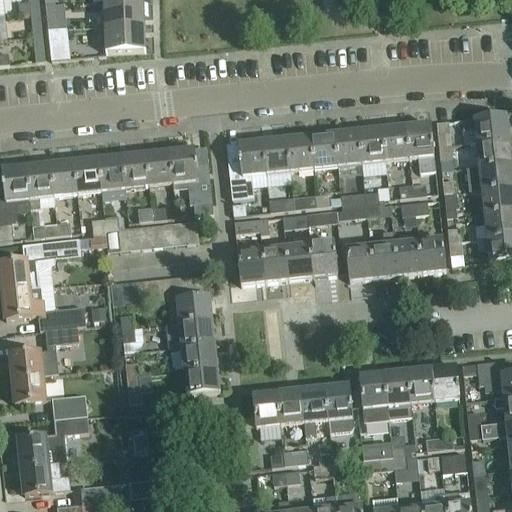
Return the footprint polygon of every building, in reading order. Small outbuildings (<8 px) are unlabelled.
[(144,3),(104,5),(105,30),(145,29),(144,3)] [(48,32),(57,31),(56,16),(46,17),(48,32)] [(33,40),(43,39),(41,22),(32,23),(33,40)] [(145,29),(105,30),(106,56),(146,55),(145,29)] [(57,31),(48,32),(50,49),(59,48),(57,31)] [(45,65),(43,39),(33,40),(36,66),(45,65)] [(0,69),(9,69),(8,59),(0,59),(0,69)] [(476,147),(509,144),(507,119),(473,123),(476,147)] [(449,125),(437,127),(439,151),(451,150),(449,125)] [(431,127),(406,130),(409,163),(419,162),(420,178),(436,176),(431,127)] [(409,163),(406,130),(382,133),(385,166),(409,163)] [(385,166),(382,133),(358,135),(362,168),(385,166)] [(358,135),(334,138),(338,171),(362,168),(358,135)] [(334,138),(311,140),(314,173),(338,171),(334,138)] [(314,173),(311,140),(286,143),(290,176),(314,173)] [(290,176),(286,143),(263,145),(266,178),(290,176)] [(511,168),(509,144),(476,147),(479,172),(511,168)] [(266,178),(263,145),(238,148),(239,150),(228,151),(228,149),(226,150),(232,205),(254,202),(251,180),(266,178)] [(439,151),(440,164),(453,163),(451,150),(439,151)] [(194,153),(170,155),(173,189),(188,187),(190,209),(194,209),(195,221),(213,219),(209,179),(197,180),(196,172),(197,171),(197,167),(196,167),(194,153)] [(173,189),(170,155),(146,158),(149,191),(173,189)] [(146,158),(122,160),(125,194),(149,191),(146,158)] [(125,194),(122,160),(99,163),(102,196),(125,194)] [(99,163),(74,165),(78,199),(102,196),(99,163)] [(78,199),(74,165),(50,168),(54,201),(78,199)] [(54,201),(50,168),(27,170),(30,204),(54,201)] [(511,191),(511,168),(479,172),(481,195),(511,191)] [(30,204),(27,170),(2,173),(4,188),(2,188),(3,192),(4,192),(5,201),(0,201),(0,246),(12,245),(10,229),(17,228),(15,205),(30,204)] [(446,199),(459,197),(458,185),(445,186),(446,199)] [(426,189),(412,190),(414,205),(427,203),(426,189)] [(414,205),(412,190),(399,192),(401,206),(414,205)] [(511,191),(481,195),(484,219),(511,215),(511,191)] [(379,196),(365,198),(366,210),(380,208),(379,196)] [(459,197),(446,199),(447,212),(460,211),(459,197)] [(366,210),(365,198),(340,200),(341,212),(366,210)] [(333,199),(317,201),(318,215),(334,213),(333,199)] [(317,201),(293,203),(294,217),(318,215),(317,201)] [(294,217),(293,203),(269,206),(270,220),(294,217)] [(427,207),(414,208),(415,220),(428,219),(427,207)] [(245,208),(233,209),(234,220),(234,221),(246,220),(245,208)] [(415,220),(414,208),(401,209),(403,221),(415,220)] [(379,211),(366,213),(368,225),(380,223),(379,211)] [(162,229),(168,228),(166,212),(152,213),(153,224),(154,229),(162,229)] [(152,213),(139,215),(140,225),(153,224),(152,213)] [(368,225),(366,213),(353,214),(354,226),(368,225)] [(511,239),(511,215),(484,219),(474,220),(476,230),(485,229),(486,243),(511,239)] [(336,217),(321,219),(323,232),(337,230),(336,217)] [(105,220),(106,234),(117,233),(119,233),(117,219),(105,220)] [(105,235),(106,234),(105,220),(91,222),(92,236),(105,235)] [(309,233),(307,220),(293,222),(295,235),(309,233)] [(261,238),(259,224),(235,227),(236,240),(261,238)] [(268,224),(259,224),(261,238),(261,243),(270,242),(268,224)] [(197,225),(185,226),(187,248),(199,247),(197,225)] [(187,248),(185,226),(174,227),(176,249),(187,248)] [(71,227),(57,229),(58,240),(72,238),(71,227)] [(174,227),(168,228),(162,229),(164,251),(176,249),(174,227)] [(58,240),(57,229),(33,231),(34,242),(58,240)] [(154,229),(151,230),(153,252),(164,251),(162,229),(154,229)] [(153,252),(151,230),(139,231),(142,253),(153,252)] [(139,231),(128,232),(130,254),(142,253),(139,231)] [(130,254),(128,232),(119,233),(117,233),(119,255),(130,254)] [(119,255),(117,233),(106,234),(105,235),(106,242),(107,250),(108,257),(119,255)] [(450,234),(451,247),(465,245),(464,233),(450,234)] [(384,239),(385,248),(370,250),(374,283),(398,281),(394,247),(393,238),(384,239)] [(511,264),(511,239),(486,243),(478,243),(479,254),(487,253),(489,267),(511,264)] [(106,242),(91,243),(92,252),(107,250),(106,242)] [(418,245),(422,278),(446,276),(443,242),(418,245)] [(22,251),(24,266),(0,268),(3,295),(28,293),(41,291),(39,276),(58,266),(57,262),(83,259),(81,245),(22,251)] [(422,278),(418,245),(394,247),(398,281),(422,278)] [(465,245),(451,247),(452,260),(466,259),(465,245)] [(310,249),(314,282),(338,279),(334,246),(310,249)] [(310,249),(286,251),(289,285),(314,282),(310,249)] [(374,283),(370,250),(346,253),(350,286),(374,283)] [(286,251),(262,254),(266,287),(289,285),(286,251)] [(266,287),(262,254),(238,256),(241,290),(266,287)] [(193,301),(204,300),(202,279),(191,280),(193,301)] [(191,280),(179,281),(181,303),(193,301),(191,280)] [(181,303),(179,281),(168,282),(170,304),(176,303),(181,303)] [(168,282),(156,283),(159,305),(170,304),(168,282)] [(159,305),(156,283),(145,285),(147,306),(159,305)] [(147,306),(145,285),(134,286),(136,307),(147,306)] [(136,307),(134,286),(122,287),(124,309),(136,307)] [(124,309),(122,287),(111,288),(113,310),(124,309)] [(28,293),(3,295),(6,324),(38,320),(40,336),(69,333),(69,332),(86,330),(84,314),(67,316),(66,312),(42,315),(41,305),(30,307),(28,293)] [(181,303),(176,303),(179,327),(212,324),(210,300),(204,300),(193,301),(181,303)] [(104,311),(92,313),(93,324),(105,323),(104,311)] [(134,329),(133,316),(120,318),(121,331),(134,329)] [(212,324),(179,327),(166,329),(168,352),(181,351),(215,347),(212,324)] [(121,331),(123,344),(136,343),(134,329),(121,331)] [(69,333),(40,336),(45,336),(47,355),(10,359),(12,383),(43,379),(42,368),(58,366),(56,348),(70,346),(69,333)] [(217,371),(215,347),(181,351),(184,375),(217,371)] [(503,402),(511,401),(511,376),(506,378),(505,365),(462,370),(463,380),(478,378),(479,391),(502,388),(503,402)] [(137,367),(125,368),(127,382),(139,380),(137,367)] [(432,372),(435,405),(459,403),(456,370),(432,372)] [(217,371),(184,375),(187,400),(220,396),(217,371)] [(432,372),(407,375),(411,408),(435,405),(432,372)] [(412,420),(411,408),(407,375),(384,377),(387,410),(388,422),(412,420)] [(387,410),(384,377),(359,380),(364,425),(388,422),(387,410)] [(46,405),(43,379),(12,383),(15,408),(46,405)] [(142,407),(139,380),(127,382),(129,408),(142,407)] [(354,435),(353,422),(349,389),(325,392),(328,425),(330,438),(354,435)] [(328,425),(325,392),(301,394),(305,427),(315,426),(328,425)] [(301,394),(277,396),(281,430),(304,427),(305,427),(301,394)] [(281,430),(277,396),(253,399),(256,432),(281,430)] [(78,421),(78,422),(87,421),(84,400),(52,403),(54,423),(78,421)] [(511,425),(511,401),(503,402),(494,403),(495,413),(504,412),(506,426),(511,425)] [(469,431),(483,429),(481,415),(467,417),(469,431)] [(59,467),(66,466),(64,439),(88,437),(87,421),(78,422),(78,421),(54,423),(56,439),(19,443),(21,471),(47,468),(59,467)] [(305,427),(304,427),(305,439),(316,438),(315,426),(305,427)] [(484,429),(483,429),(483,432),(484,443),(507,440),(506,427),(484,429)] [(483,432),(483,429),(469,431),(470,444),(484,443),(483,432)] [(452,442),(439,443),(440,454),(453,452),(452,442)] [(440,454),(439,443),(426,444),(427,455),(440,454)] [(392,461),(405,460),(404,450),(391,451),(392,461)] [(392,461),(391,451),(378,452),(379,463),(392,461)] [(345,456),(331,457),(332,468),(346,466),(345,456)] [(332,468),(331,457),(319,458),(320,469),(332,468)] [(284,459),(285,470),(297,469),(297,458),(284,459)] [(285,470),(284,459),(271,460),(272,471),(285,470)] [(442,461),(442,472),(443,478),(469,476),(467,459),(442,461)] [(405,460),(392,461),(393,473),(406,472),(405,460)] [(392,461),(379,463),(380,474),(393,473),(392,461)] [(442,472),(442,461),(429,462),(430,473),(442,472)] [(474,478),(487,477),(486,463),(473,464),(474,478)] [(346,466),(332,468),(333,479),(347,478),(346,466)] [(24,499),(71,494),(69,479),(61,480),(59,467),(47,468),(21,471),(24,499)] [(333,479),(332,468),(320,469),(321,480),(333,479)] [(286,478),(287,489),(299,488),(299,477),(286,478)] [(489,500),(487,477),(474,478),(476,501),(489,500)] [(287,489),(286,478),(273,479),(274,490),(287,489)] [(75,509),(97,507),(96,494),(74,496),(75,509)] [(436,509),(422,510),(421,511),(446,511),(446,508),(445,496),(435,497),(436,509)] [(327,511),(336,511),(335,500),(326,501),(327,511)] [(397,511),(396,501),(372,503),(373,511),(397,511)]
